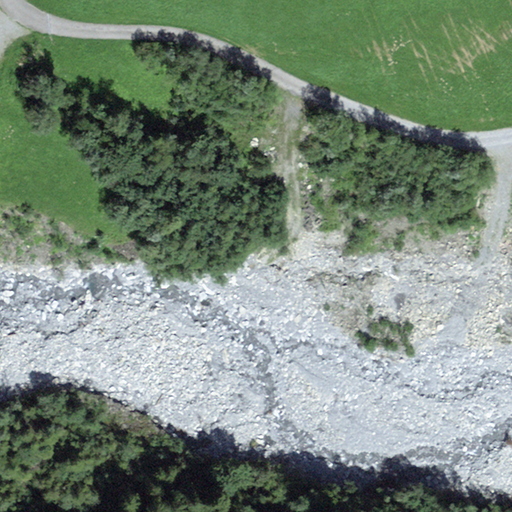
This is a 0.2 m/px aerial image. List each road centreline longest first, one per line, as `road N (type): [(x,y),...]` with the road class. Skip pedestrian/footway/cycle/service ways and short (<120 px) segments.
road 1 (track): [(293,85),(285,161),(299,261)]
road 2 (track): [(510,138),(496,220),(466,303)]
